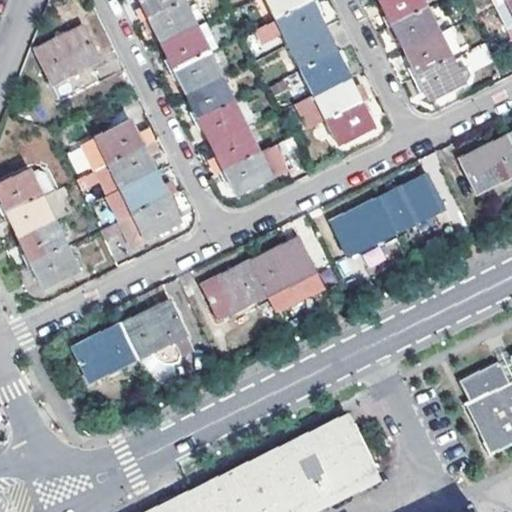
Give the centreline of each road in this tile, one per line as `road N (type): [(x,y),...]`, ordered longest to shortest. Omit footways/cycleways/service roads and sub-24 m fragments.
road 1 (tertiary): [(57,488),(149,453),(511,275)]
road 2 (residential): [(217,232),(105,0)]
road 3 (residential): [(0,343),(217,232)]
road 4 (residential): [(217,232),(411,137)]
road 5 (residential): [(411,137),(342,0)]
